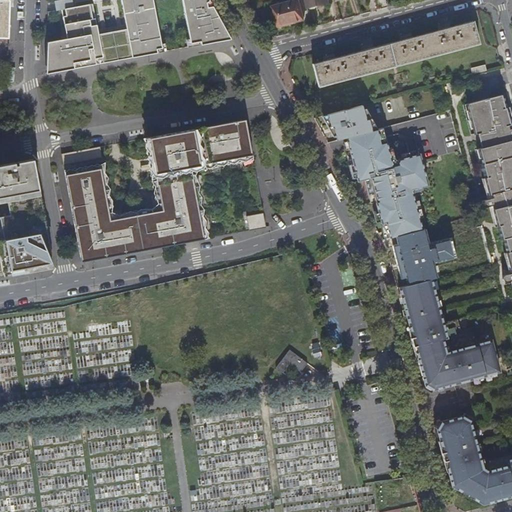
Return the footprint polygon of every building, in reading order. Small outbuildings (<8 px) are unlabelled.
[(9,0),(0,0),(0,38),(8,38),(9,0)] [(208,0),(119,0),(118,43),(89,42),(90,10),(59,9),(58,41),(47,40),(46,73),(162,52),(163,7),(191,8),(190,47),(230,39),(208,0)] [(279,28),(305,21),(299,0),(273,7),(279,28)] [(328,0),(305,0),(308,9),(329,3),(328,0)] [(320,87),(481,44),(475,21),(452,27),(451,24),(440,27),(440,30),(413,37),(413,34),(401,37),(402,40),(375,47),(374,44),(362,47),(363,50),(336,57),(336,54),(324,57),(325,61),(314,63),(320,87)] [(473,74),(487,70),(485,65),(472,68),(473,74)] [(511,139),(511,140),(511,136),(511,135),(511,128),(509,130),(508,125),(510,124),(507,111),(505,111),(504,109),(506,108),(503,94),(470,103),(477,132),(482,148),(486,163),(483,164),(482,164),(486,178),(488,177),(488,180),(486,181),(490,194),(492,194),(493,198),(483,201),(482,202),(481,204),(482,206),(484,207),(488,206),(495,205),(496,208),(494,209),(497,222),(500,222),(500,224),(498,225),(501,239),(504,239),(507,252),(510,251),(511,255),(508,255),(511,268),(511,272),(504,275),(502,277),(503,279),(505,281),(506,281),(511,279),(511,139)] [(475,133),(477,132),(470,103),(467,104),(475,133)] [(328,114),(315,118),(320,127),(343,121),(346,131),(366,126),(361,106),(328,114)] [(103,164),(64,171),(81,262),(266,227),(245,119),(144,138),(158,207),(113,216),(103,164)] [(400,158),(399,161),(399,163),(394,165),(384,127),(347,137),(359,181),(370,177),(382,223),(385,230),(388,231),(389,238),(423,230),(414,196),(423,193),(422,186),(429,185),(420,153),(400,158)] [(102,157),(100,147),(61,154),(63,164),(102,157)] [(0,164),(0,254),(4,277),(53,267),(33,159),(0,164)] [(420,239),(392,247),(396,262),(391,263),(396,283),(441,270),(436,251),(416,256),(415,252),(423,250),(420,239)] [(431,279),(399,287),(410,331),(414,332),(415,337),(412,337),(411,340),(413,347),(415,346),(426,386),(432,391),(453,385),(500,372),(491,341),(477,345),(472,328),(461,331),(458,320),(443,324),(431,279)] [(307,363),(288,350),(275,368),(282,373),(287,368),(289,369),(291,366),(300,373),(307,363)] [(441,423),(437,430),(442,446),(445,447),(447,452),(442,454),(443,456),(444,460),(446,462),(449,461),(450,466),(448,469),(453,487),(461,492),(464,490),(474,497),(474,500),(482,505),(511,496),(511,460),(506,463),(507,467),(487,473),(482,470),(470,422),(462,417),(441,423)] [(420,511),(412,478),(401,480),(408,507),(403,508),(402,510),(402,511),(420,511)] [(464,490),(461,492),(474,500),(474,497),(464,490)]
